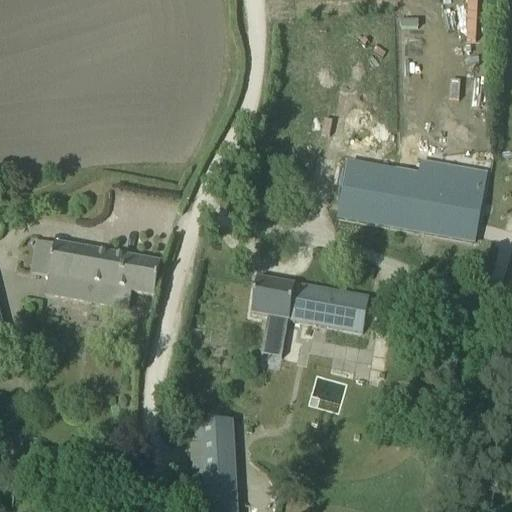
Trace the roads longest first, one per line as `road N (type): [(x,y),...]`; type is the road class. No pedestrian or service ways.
road 1 (unclassified): [(511,310),(303,234),(198,211)]
road 2 (unclassified): [(157,511),(158,347),(198,211)]
road 3 (unclassified): [(198,211),(242,88),(253,0)]
